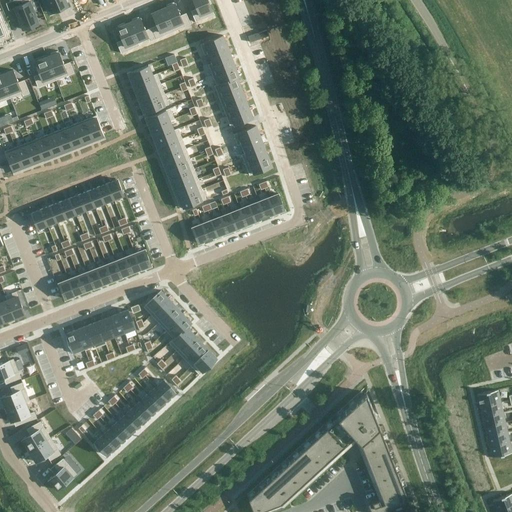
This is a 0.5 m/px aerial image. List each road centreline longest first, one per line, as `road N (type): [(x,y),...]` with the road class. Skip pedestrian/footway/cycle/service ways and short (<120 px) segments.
road 1 (residential): [(225,0),(301,220),(174,270)]
road 2 (secondary): [(348,310),(295,370),(140,511)]
road 3 (secondary): [(165,511),(367,330)]
road 4 (tertiary): [(353,197),(307,12)]
road 5 (residential): [(174,270),(0,338)]
road 6 (residential): [(133,0),(0,53)]
road 7 (secondary): [(511,240),(396,280)]
